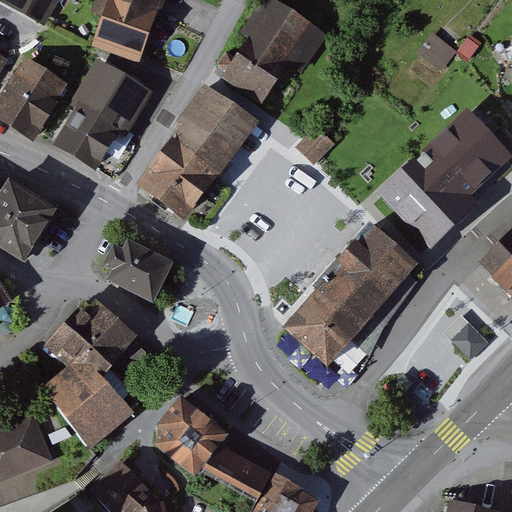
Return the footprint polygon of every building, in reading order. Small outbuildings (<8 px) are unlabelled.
[(0,0),(0,1),(45,25),(46,24),(62,0),(0,0)] [(103,0),(105,1),(92,47),(134,64),(159,0),(103,0)] [(266,5),(217,84),(257,109),(306,30),(266,5)] [(435,32),(420,52),(443,70),(458,50),(435,32)] [(27,59),(0,102),(0,117),(33,138),(67,84),(27,59)] [(77,108),(54,145),(96,171),(120,132),(126,136),(153,93),(98,59),(70,104),(77,108)] [(511,67),(503,72),(511,86),(511,67)] [(144,192),(187,221),(253,125),(210,96),(144,192)] [(372,204),(423,260),(511,178),(511,176),(462,122),(372,204)] [(316,127),(296,150),(317,168),(337,146),(316,127)] [(0,242),(32,262),(62,213),(15,185),(10,193),(0,209),(0,242)] [(0,209),(10,193),(0,187),(0,209)] [(285,332),(327,370),(417,269),(375,232),(285,332)] [(511,237),(483,265),(511,295),(511,237)] [(110,284),(156,304),(172,267),(126,247),(110,284)] [(0,314),(18,304),(0,274),(0,314)] [(49,349),(67,366),(41,389),(90,448),(134,415),(102,376),(134,338),(102,306),(91,318),(82,311),(49,349)] [(468,326),(455,342),(474,357),(487,342),(468,326)] [(403,374),(393,386),(404,396),(414,384),(403,374)] [(219,446),(227,436),(179,397),(156,426),(164,431),(154,444),(195,476),(198,472),(219,446)] [(27,419),(0,430),(0,478),(44,459),(27,419)] [(219,446),(198,472),(258,504),(273,477),(219,446)] [(167,511),(164,502),(121,461),(90,492),(107,511),(167,511)] [(314,511),(319,503),(273,477),(258,504),(252,511),(314,511)]
